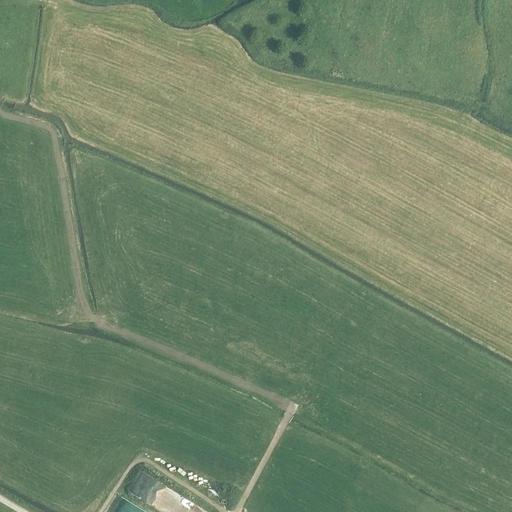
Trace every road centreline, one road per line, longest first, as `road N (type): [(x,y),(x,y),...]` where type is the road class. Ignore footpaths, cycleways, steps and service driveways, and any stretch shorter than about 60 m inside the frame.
road 1 (track): [(295,403),(86,317),(53,135),(0,110)]
road 2 (track): [(295,403),(493,511)]
road 3 (track): [(223,511),(143,459),(132,463),(102,511)]
road 4 (track): [(238,511),(295,403)]
